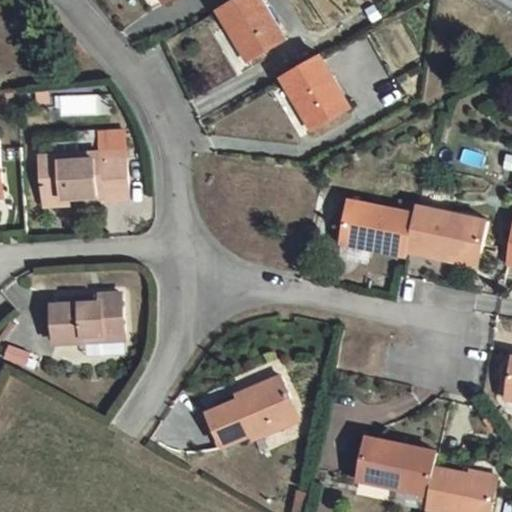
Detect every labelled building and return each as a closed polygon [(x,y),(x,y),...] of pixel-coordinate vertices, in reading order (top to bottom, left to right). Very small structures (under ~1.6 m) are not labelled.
[(198,0),(225,45),(262,23),(247,0),(198,0)] [(297,38),(262,59),(291,107),(327,86),(297,38)] [(89,125),(31,127),(32,168),(85,169),(87,175),(112,175),(111,131),(89,132),(89,125)] [(511,173),(501,171),(495,201),(511,203),(511,173)] [(351,217),(350,225),(388,231),(388,226),(395,188),(332,177),(326,212),(351,217)] [(466,191),(397,178),(395,188),(388,226),(423,234),(425,221),(459,227),(466,191)] [(511,203),(495,201),(487,245),(511,248),(511,203)] [(84,272),(42,277),(47,310),(91,306),(91,301),(113,299),(108,267),(85,269),(84,272)] [(511,343),(495,341),(487,380),(511,384),(511,343)] [(9,344),(3,358),(25,367),(31,354),(9,344)] [(267,362),(192,394),(205,427),(240,412),(244,419),(255,414),(254,408),(268,402),(265,387),(276,381),(267,362)] [(353,422),(345,465),(413,478),(418,450),(421,435),(353,422)] [(413,478),(410,493),(476,505),(482,462),(418,450),(413,478)] [(305,511),(310,492),(297,489),(291,511),(305,511)]
